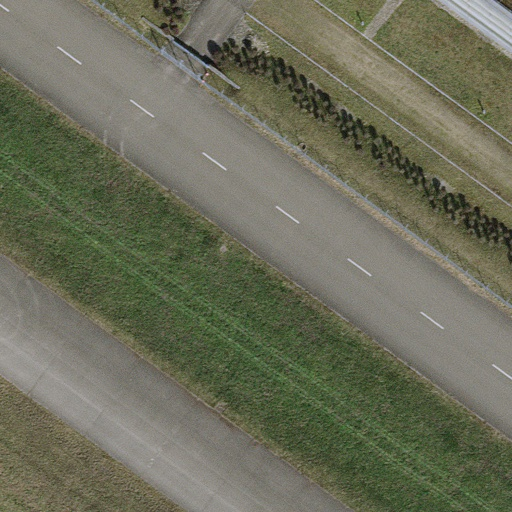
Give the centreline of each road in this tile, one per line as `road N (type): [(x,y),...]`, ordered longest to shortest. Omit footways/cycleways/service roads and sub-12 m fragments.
road 1 (track): [(511,172),(274,0)]
road 2 (track): [(226,0),(149,112)]
